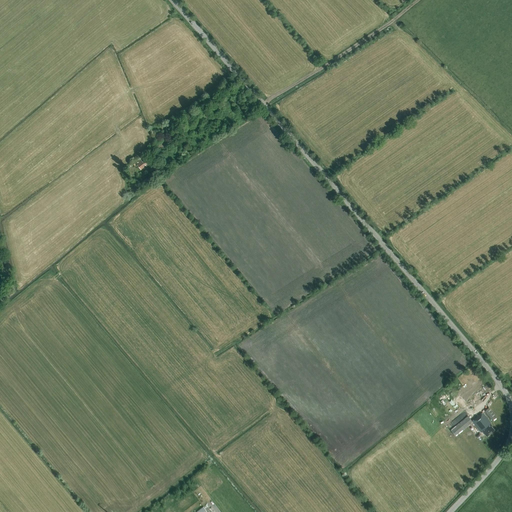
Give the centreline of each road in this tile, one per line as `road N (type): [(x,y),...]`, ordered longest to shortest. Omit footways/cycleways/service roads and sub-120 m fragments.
road 1 (tertiary): [(511,418),(495,377),(172,0)]
road 2 (track): [(238,76),(167,125),(164,143),(143,157)]
